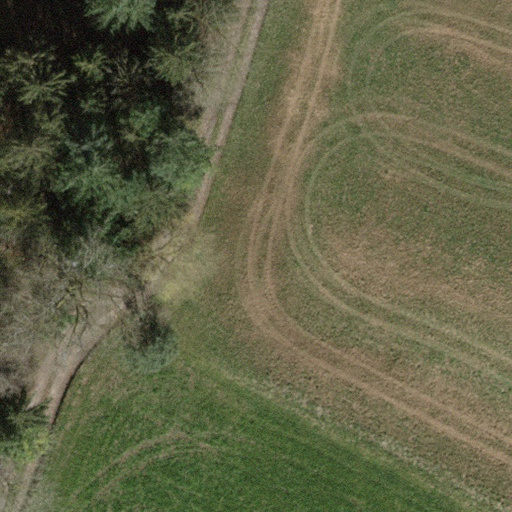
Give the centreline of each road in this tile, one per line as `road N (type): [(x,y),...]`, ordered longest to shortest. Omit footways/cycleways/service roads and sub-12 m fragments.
road 1 (track): [(81,0),(59,317),(1,511)]
road 2 (track): [(59,317),(134,292),(199,206),(247,0)]
